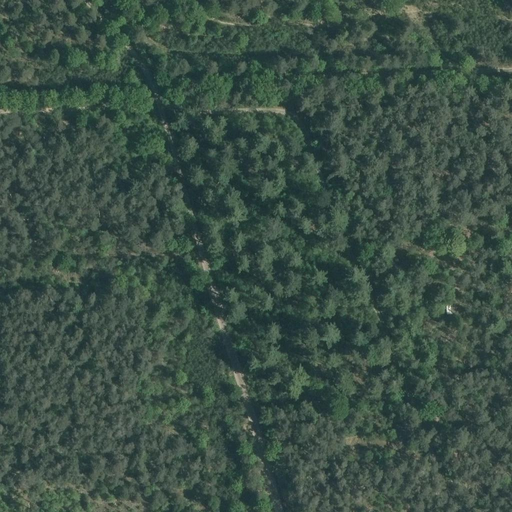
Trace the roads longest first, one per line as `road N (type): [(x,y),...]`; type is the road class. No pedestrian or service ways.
road 1 (track): [(276,511),(237,405),(157,107)]
road 2 (track): [(157,107),(0,108)]
road 3 (track): [(157,107),(143,62),(82,0)]
